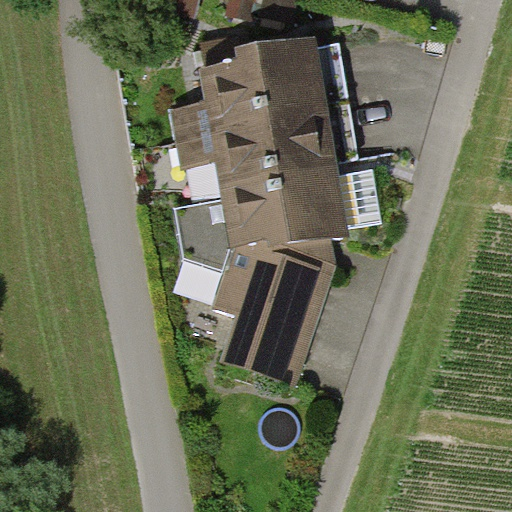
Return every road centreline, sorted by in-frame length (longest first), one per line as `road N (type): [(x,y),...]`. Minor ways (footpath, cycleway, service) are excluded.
road 1 (residential): [(330,511),(386,352),(487,0)]
road 2 (residential): [(179,511),(97,62),(93,0)]
